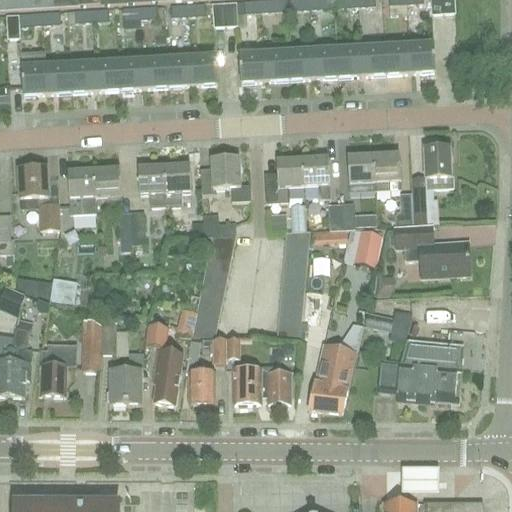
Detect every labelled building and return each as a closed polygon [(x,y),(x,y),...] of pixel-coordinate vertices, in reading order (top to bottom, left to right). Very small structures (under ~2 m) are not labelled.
[(0,0),(0,13),(18,12),(17,0),(0,0)] [(29,0),(17,0),(18,12),(56,10),(55,0),(39,0),(30,1),(29,0)] [(80,9),(79,0),(55,0),(56,10),(80,9)] [(102,0),(79,0),(80,9),(103,8),(102,0)] [(325,0),(318,0),(309,1),(309,13),(327,12),(325,0)] [(357,0),(340,0),(341,11),(358,10),(357,0)] [(357,0),(358,10),(375,9),(374,0),(357,0)] [(406,7),(405,0),(388,0),(389,8),(406,7)] [(442,0),(429,0),(431,17),(443,17),(442,0)] [(454,0),(442,0),(443,17),(455,16),(454,0)] [(309,13),(309,1),(292,2),(292,14),(309,13)] [(277,3),(261,4),(261,15),(278,14),(277,3)] [(261,15),(261,4),(245,4),(246,16),(261,15)] [(224,6),(225,30),(237,29),(236,5),(224,6)] [(212,6),(214,30),(225,30),(224,6),(212,6)] [(205,7),(188,8),(189,20),(206,19),(205,7)] [(189,20),(188,8),(171,9),(171,21),(189,20)] [(156,9),(139,10),(140,22),(157,21),(156,9)] [(140,22),(139,10),(123,11),(124,23),(140,22)] [(91,13),(92,25),(109,24),(108,12),(91,13)] [(92,25),(91,13),(74,15),(75,26),(92,25)] [(60,15),(39,16),(40,28),(60,27),(60,15)] [(39,16),(19,18),(20,30),(40,28),(39,16)] [(19,18),(6,18),(7,42),(21,41),(20,30),(19,18)] [(434,49),(409,51),(411,78),(436,76),(434,49)] [(409,51),(385,52),(386,79),(411,78),(409,51)] [(385,52),(360,53),(362,80),(386,79),(385,52)] [(360,53),(336,55),(338,82),(362,80),(360,53)] [(336,55),(312,56),(313,83),(338,82),(336,55)] [(312,56),(288,57),(289,84),(313,83),(312,56)] [(288,57),(264,59),(265,86),(289,84),(288,57)] [(265,86),(264,59),(239,60),(241,87),(265,86)] [(191,63),(193,90),(218,89),(216,61),(191,63)] [(193,90),(191,63),(167,64),(169,92),(193,90)] [(167,64),(143,65),(144,93),(169,92),(167,64)] [(143,65),(118,67),(120,94),(144,93),(143,65)] [(118,67),(94,68),(96,96),(120,94),(118,67)] [(94,68),(70,69),(71,97),(96,96),(94,68)] [(70,69),(46,71),(48,98),(71,97),(70,69)] [(48,98),(46,71),(21,72),(23,100),(48,98)] [(413,231),(432,230),(432,229),(429,229),(428,203),(432,203),(432,193),(454,192),(453,181),(452,181),(450,152),(424,153),(425,181),(411,181),(412,196),(411,196),(413,231)] [(374,161),(375,195),(402,193),(401,187),(400,160),(374,161)] [(375,195),(374,161),(348,162),(349,196),(375,195)] [(302,165),(303,192),(318,191),(319,203),(330,202),(329,190),(331,190),(330,163),(302,165)] [(250,189),(241,189),(239,164),(212,166),(214,194),(231,193),(232,205),(251,205),(250,189)] [(303,192),(302,165),(277,166),(277,176),(264,177),(266,207),(289,206),(288,193),(303,192)] [(191,170),(164,172),(167,212),(183,211),(182,198),(193,197),(191,170)] [(167,212),(164,172),(139,174),(140,201),(149,200),(150,213),(167,212)] [(49,174),(20,175),(21,204),(38,204),(40,234),(60,234),(59,210),(50,210),(49,174)] [(120,174),(94,176),(96,203),(107,202),(108,213),(121,213),(121,201),(122,201),(120,174)] [(96,203),(94,176),(68,177),(71,221),(85,220),(84,204),(96,203)] [(413,231),(411,196),(401,197),(399,199),(400,213),(394,219),(394,231),(413,231)] [(340,208),(342,234),(354,233),(353,207),(340,208)] [(342,234),(340,208),(328,208),(329,234),(342,234)] [(304,209),(291,209),(292,236),(305,235),(304,209)] [(144,215),(131,216),(133,248),(134,254),(142,254),(141,247),(145,247),(144,215)] [(131,216),(118,217),(120,255),(133,255),(132,248),(133,248),(131,216)] [(0,218),(0,257),(7,258),(7,267),(14,267),(13,243),(10,243),(10,218),(0,218)] [(218,219),(202,219),(202,227),(203,227),(204,241),(212,240),(236,240),(235,227),(218,228),(218,219)] [(203,227),(202,227),(192,227),(193,241),(204,241),(203,227)] [(413,231),(394,231),(395,254),(405,254),(405,265),(419,264),(420,284),(471,281),(469,246),(433,248),(432,230),(413,231)] [(286,237),(285,246),(309,248),(310,235),(305,235),(292,236),(286,237)] [(346,235),(329,236),(329,248),(347,247),(346,235)] [(382,241),(362,236),(355,268),(375,272),(382,241)] [(233,251),(236,240),(212,240),(211,247),(233,251)] [(307,260),(309,248),(285,246),(284,258),(307,260)] [(231,263),(233,251),(211,247),(208,258),(231,263)] [(231,263),(208,258),(206,270),(228,275),(231,263)] [(307,260),(284,258),(283,269),(306,272),(307,260)] [(306,272),(283,269),(281,281),(305,284),(306,272)] [(228,275),(206,270),(203,282),(226,287),(228,275)] [(305,284),(281,281),(280,293),(304,296),(305,284)] [(54,282),(52,291),(49,309),(73,312),(77,286),(54,282)] [(226,287),(203,282),(201,294),(223,298),(226,287)] [(4,291),(0,305),(0,313),(18,321),(25,300),(4,291)] [(304,296),(280,293),(279,305),(303,308),(304,296)] [(223,298),(201,294),(199,306),(221,310),(223,298)] [(303,308),(279,305),(278,317),(302,319),(303,308)] [(303,327),(318,328),(319,306),(304,305),(303,327)] [(221,310),(199,306),(196,317),(218,322),(221,310)] [(411,318),(395,314),(393,321),(390,335),(389,343),(404,347),(411,318)] [(390,335),(393,321),(368,316),(365,330),(390,335)] [(218,322),(196,317),(196,318),(194,329),(216,334),(218,322)] [(302,319),(278,317),(277,329),(301,331),(302,319)] [(17,333),(13,347),(10,355),(9,401),(26,402),(26,385),(31,385),(31,355),(26,355),(31,338),(29,337),(33,326),(21,323),(17,333)] [(99,375),(99,358),(99,328),(85,329),(85,339),(83,339),(83,375),(99,375)] [(362,338),(363,330),(354,328),(352,336),(362,338)] [(101,329),(101,357),(116,357),(116,329),(101,329)] [(216,334),(194,329),(191,340),(191,343),(214,342),(216,334)] [(301,331),(277,329),(276,344),(300,344),(301,331)] [(146,351),(166,353),(168,332),(148,330),(146,351)] [(239,345),(227,345),(227,362),(240,362),(240,346),(251,346),(251,341),(239,341),(239,345)] [(382,366),(379,396),(397,398),(397,404),(425,407),(425,403),(460,406),(463,373),(460,373),(463,349),(407,344),(400,367),(382,366)] [(0,366),(0,400),(9,401),(10,355),(13,347),(0,345),(0,352),(0,354),(2,354),(2,367),(0,366)] [(186,377),(190,378),(190,409),(215,409),(215,377),(196,377),(200,346),(191,345),(186,377)] [(227,367),(227,362),(227,345),(213,345),(213,367),(227,367)] [(325,352),(310,415),(343,419),(357,359),(325,352)] [(41,354),(40,402),(66,403),(67,371),(76,371),(77,355),(41,354)] [(183,359),(159,355),(154,387),(157,387),(154,407),(176,410),(183,359)] [(142,358),(128,358),(128,368),(132,368),(132,378),(112,378),(112,410),(142,410),(142,358)] [(261,375),(234,375),(235,409),(262,408),(262,401),(269,401),(269,409),(292,409),(292,378),(261,379),(261,375)] [(437,468),(401,467),(401,479),(401,492),(437,493),(437,479),(437,468)]
